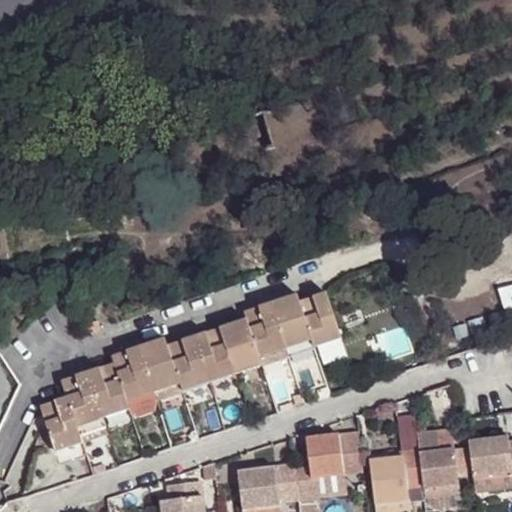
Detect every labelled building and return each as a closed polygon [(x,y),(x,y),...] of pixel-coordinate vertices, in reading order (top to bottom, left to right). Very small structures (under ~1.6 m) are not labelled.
[(301,306),(288,310),(286,302),(257,311),(260,319),(248,323),(247,324),(247,322),(232,326),(234,336),(212,343),(209,334),(180,344),(183,353),(172,357),(168,350),(157,353),(154,345),(154,344),(125,354),(128,364),(116,368),(118,374),(106,378),(103,369),(74,379),(77,388),(65,392),(67,399),(54,404),(57,412),(44,417),(56,451),(81,443),(77,427),(130,410),(127,402),(181,386),(183,392),(261,366),(260,359),(313,342),(315,348),(341,339),(325,296),(312,300),(315,309),(304,313),(301,306)] [(301,306),(300,304),(298,298),(286,302),(288,310),(301,306)] [(312,300),(300,304),(301,306),(304,313),(315,309),(312,300)] [(245,315),(248,323),(260,319),(257,311),(245,315)] [(98,324),(84,328),(87,338),(101,333),(98,324)] [(232,326),(209,334),(212,343),(234,336),(232,326)] [(166,341),(154,345),(157,353),(168,350),(168,348),(166,341)] [(168,348),(168,350),(172,357),(183,353),(180,344),(168,348)] [(115,365),(116,368),(128,364),(125,354),(113,358),(115,365)] [(115,365),(103,369),(106,378),(118,374),(116,368),(115,365)] [(62,383),(65,392),(77,388),(74,379),(62,383)] [(41,407),(44,417),(57,412),(54,404),(41,407)] [(417,451),(412,452),(417,485),(417,486),(422,485),(423,500),(459,494),(453,449),(439,451),(436,432),(415,435),(417,451)] [(294,469),(298,500),(314,498),(312,479),(343,475),(337,434),(304,439),(308,468),(294,469)] [(511,472),(511,480),(511,443),(508,444),(507,439),(468,444),(472,477),(511,472)] [(417,485),(412,452),(403,454),(403,459),(388,460),(368,462),(374,506),(409,501),(407,487),(417,486),(417,485)] [(293,465),(289,466),(294,501),(298,500),(294,469),(293,465)] [(294,501),(289,466),(254,471),(255,480),(239,481),(242,511),(279,506),(279,502),(294,501)] [(237,473),(239,481),(255,480),(254,471),(237,473)] [(511,488),(511,481),(511,480),(511,472),(472,477),(474,493),(511,488)] [(169,511),(204,511),(201,481),(167,486),(168,501),(169,511)] [(425,508),(423,500),(422,485),(417,486),(420,509),(425,508)] [(393,511),(420,509),(417,486),(407,487),(409,501),(374,506),(374,511),(393,511)] [(160,502),(161,511),(169,511),(168,501),(160,502)]
